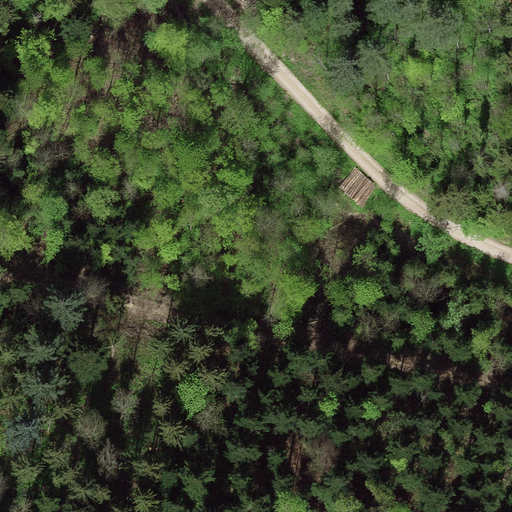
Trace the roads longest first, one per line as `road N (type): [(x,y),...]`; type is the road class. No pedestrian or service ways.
road 1 (track): [(511,406),(437,384),(321,294),(308,261),(264,242),(226,240),(136,269),(0,274)]
road 2 (track): [(511,257),(475,246),(419,211),(273,73),(209,0)]
